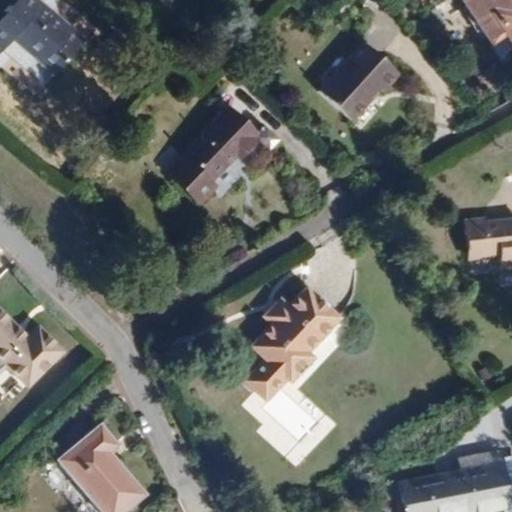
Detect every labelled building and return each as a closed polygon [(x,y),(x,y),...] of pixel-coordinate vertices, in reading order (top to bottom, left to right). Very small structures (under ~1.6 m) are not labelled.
[(83,48),(54,18),(70,3),(67,0),(20,0),(0,20),(0,54),(20,35),(28,42),(25,45),(55,76),(83,48)] [(511,0),(446,0),(484,47),(496,37),(509,54),(511,51),(511,0)] [(387,101),(404,83),(368,50),(323,98),(356,128),(383,98),(387,101)] [(245,162),(260,147),(271,157),(284,145),(267,128),(259,136),(234,111),(188,158),(198,167),(180,185),(203,207),(221,190),(214,183),(240,157),(245,162)] [(180,185),(198,167),(188,158),(171,176),(180,185)] [(511,211),(493,214),(493,211),(473,213),(476,248),(493,246),(493,249),(507,248),(508,255),(511,254),(511,211)] [(280,358),(315,326),(285,292),(266,309),(265,307),(247,323),(249,324),(226,345),(237,357),(215,376),(234,397),(256,378),(263,385),(286,365),(280,358)] [(247,323),(265,307),(258,300),(241,315),(247,323)] [(55,348),(31,325),(21,335),(0,314),(0,360),(23,382),(55,348)] [(117,511),(141,489),(106,449),(113,441),(95,420),(53,456),(100,511),(117,511)] [(491,511),(511,508),(511,436),(472,443),(475,457),(415,467),(420,509),(481,499),(483,511),(491,511)]
